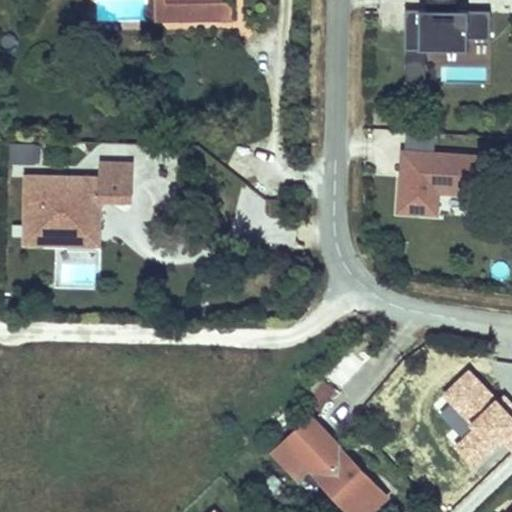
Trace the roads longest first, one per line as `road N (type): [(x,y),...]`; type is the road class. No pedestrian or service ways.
road 1 (residential): [(337,0),(332,227),(343,264),(370,292),(421,310),(511,324)]
road 2 (unknown): [(332,227),(225,238),(184,233),(165,209),(167,161)]
road 3 (unknown): [(421,310),(322,411)]
